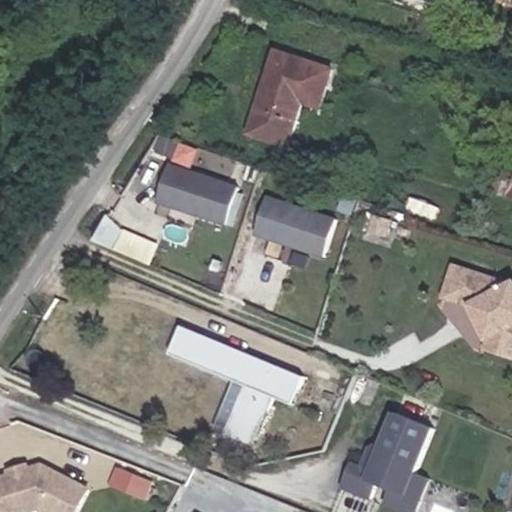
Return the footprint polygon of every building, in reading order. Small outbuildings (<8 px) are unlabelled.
[(333,66),(277,49),(268,78),(271,79),(262,107),(259,106),(251,132),(291,145),(304,100),(306,91),(324,97),(333,66)] [(271,79),(268,78),(259,106),(262,107),(271,79)] [(321,105),(324,97),(306,91),(304,100),(321,105)] [(339,179),(346,158),(312,147),(305,174),(326,180),(327,175),(339,179)] [(511,169),(503,169),(501,194),(511,194),(511,169)] [(211,239),(223,202),(154,180),(142,217),(211,239)] [(348,212),(353,196),(337,191),(332,207),(348,212)] [(308,270),(320,233),(251,211),(239,248),(308,270)] [(100,216),(84,240),(100,246),(110,232),(100,216)] [(154,260),(157,251),(132,243),(129,253),(154,260)] [(505,326),(487,293),(465,289),(467,276),(449,272),(444,293),(480,300),(498,333),(495,352),(499,352),(505,326)] [(511,281),(507,283),(467,276),(465,289),(487,293),(505,326),(499,352),(511,354),(511,281)] [(257,441),(272,401),(291,408),(305,374),(182,325),(168,360),(233,385),(245,390),(229,430),(257,441)] [(217,425),(229,430),(245,390),(233,385),(217,425)] [(414,472),(432,427),(393,411),(381,441),(373,461),(364,457),(360,466),(349,461),(339,485),(369,498),(375,483),(399,492),(405,495),(414,472)] [(373,461),(381,441),(368,446),(364,457),(373,461)] [(0,484),(0,511),(49,511),(52,507),(60,503),(78,511),(82,511),(92,494),(44,471),(29,476),(26,481),(19,483),(12,481),(0,484)] [(407,511),(424,511),(437,481),(414,472),(405,495),(399,492),(393,506),(407,511)] [(137,481),(119,474),(114,488),(131,495),(137,481)] [(146,500),(150,491),(140,488),(137,497),(146,500)] [(78,511),(60,503),(52,507),(49,511),(78,511)]
